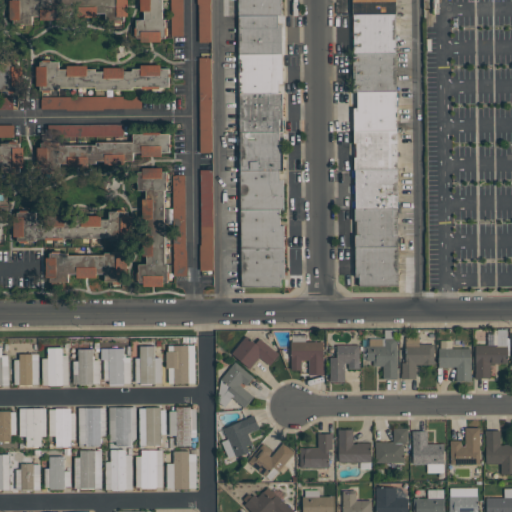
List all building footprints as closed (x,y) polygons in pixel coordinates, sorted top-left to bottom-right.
[(126,0),(105,0),(105,3),(97,3),(97,14),(109,14),(109,21),(126,21),(126,0)] [(162,0),(140,0),(141,19),(136,19),(136,41),(163,41),(162,0)] [(184,36),(183,0),(170,0),(171,36),(184,36)] [(210,0),(197,0),(198,42),(211,42),(210,0)] [(239,0),(243,289),(286,289),(282,0),(239,0)] [(348,0),(351,290),(398,289),(396,0),(348,0)] [(77,7),(77,18),(97,17),(96,6),(77,7)] [(200,153),(212,153),(211,58),(199,58),(200,153)] [(169,89),(169,68),(88,68),(88,66),(59,67),(59,61),(37,61),(37,89),(169,89)] [(0,88),(18,88),(17,63),(0,63),(0,88)] [(141,96),(41,97),(41,110),(141,109),(141,96)] [(13,124),(0,124),(0,137),(14,137),(13,124)] [(56,125),(56,137),(123,136),(123,124),(56,125)] [(58,145),(59,167),(89,166),(89,162),(163,160),(162,152),(170,152),(170,134),(132,135),(133,143),(58,145)] [(0,144),(0,168),(0,171),(22,171),(22,145),(0,144)] [(38,172),(58,171),(57,144),(37,145),(38,172)] [(167,286),(163,168),(137,169),(138,192),(143,192),(145,264),(139,264),(139,286),(167,286)] [(212,170),(199,170),(201,269),(214,269),(212,170)] [(185,175),(173,175),(174,275),(185,275),(185,175)] [(35,212),(13,212),(14,240),(42,239),(41,219),(36,220),(35,212)] [(62,216),(47,217),(48,236),(63,236),(62,216)] [(47,279),(68,279),(124,279),(124,254),(47,255),(47,279)] [(250,369),(259,357),(270,366),(279,355),(259,338),(255,344),(246,336),(231,353),(250,369)] [(416,379),(416,364),(434,365),(434,345),(419,344),(419,337),(404,337),(403,378),(416,379)] [(397,339),(369,338),(369,346),(363,346),(362,360),(373,360),(373,366),(383,366),(382,378),(396,378),(397,339)] [(475,378),(490,378),(490,364),(506,364),(507,345),(506,345),(506,338),(498,338),(498,345),(476,345),(475,378)] [(323,341),(291,342),(291,370),(302,370),(302,361),(308,361),(308,375),(324,375),(323,341)] [(195,383),(195,345),(167,345),(167,384),(195,383)] [(359,345),(336,345),(336,358),(330,357),(330,382),(345,382),(345,368),(359,368),(359,345)] [(154,346),(139,346),(140,358),(135,358),(135,384),(161,384),(161,358),(154,358),(154,346)] [(2,347),(0,347),(0,385),(9,385),(8,355),(2,355),(2,347)] [(42,385),(68,385),(68,355),(63,355),(63,347),(47,347),(47,358),(42,358),(42,385)] [(130,357),(123,357),(123,348),(103,348),(103,384),(130,383),(130,357)] [(456,381),(472,381),(470,348),(438,349),(439,368),(456,367),(456,381)] [(93,349),(78,349),(78,361),(73,361),(73,384),(100,384),(100,360),(93,360),(93,349)] [(15,385),(39,384),(38,353),(15,354),(15,385)] [(253,377),(237,363),(210,394),(225,407),(233,398),(244,408),(254,396),(244,387),(253,377)] [(109,408),(110,445),(136,444),(135,407),(109,408)] [(19,409),(20,436),(26,436),(26,447),(41,447),(41,436),(46,436),(46,408),(19,409)] [(79,447),(101,446),(101,436),(106,436),(105,408),(79,408),(79,447)] [(166,434),(165,408),(139,408),(140,445),(161,445),(161,435),(166,434)] [(169,408),(169,436),(175,436),(175,446),(192,446),(191,437),(196,437),(196,408),(169,408)] [(49,409),(49,436),(55,436),(55,447),(74,447),(73,409),(49,409)] [(14,411),(0,411),(0,441),(14,441),(14,411)] [(227,439),(222,442),(229,459),(255,449),(248,432),(259,428),(254,416),(223,428),(227,439)] [(480,465),(479,427),(464,428),(464,440),(450,441),(451,466),(480,465)] [(376,463),(404,462),(404,443),(408,443),(407,428),(393,428),(393,442),(375,442),(376,463)] [(339,463),(371,462),(370,443),(353,443),(353,429),(338,430),(339,463)] [(486,464),(500,464),(500,474),(511,474),(511,444),(500,445),(500,430),(485,431),(486,464)] [(444,472),(443,443),(427,444),(427,431),(412,431),(413,465),(427,464),(427,473),(444,472)] [(299,448),(300,468),(331,468),(330,434),(317,434),(318,448),(299,448)] [(294,453),(282,442),(274,452),(264,443),(248,462),(271,481),(294,453)] [(76,489),(102,488),(101,450),(75,451),(76,489)] [(163,450),(137,450),(136,488),(162,488),(163,450)] [(132,451),(110,451),(110,462),(105,462),(106,490),(132,490),(132,451)] [(196,489),(196,452),(173,452),(173,464),(166,464),(167,489),(196,489)] [(0,489),(9,490),(9,454),(0,454),(0,489)] [(64,456),(49,457),(49,468),(44,468),(44,489),(71,489),(70,471),(64,471),(64,456)] [(40,490),(40,464),(17,463),(16,490),(40,490)] [(251,511),(294,511),(295,511),(269,486),(256,498),(253,495),(244,504),(251,511)] [(376,488),(375,511),(407,511),(407,487),(376,488)] [(477,511),(478,488),(449,488),(448,511),(477,511)] [(486,511),(511,511),(511,488),(504,488),(504,498),(486,497),(486,511)] [(444,511),(444,489),(427,490),(428,498),(413,499),(413,511),(444,511)] [(333,511),(334,497),(319,496),(319,490),(303,490),(302,511),(333,511)] [(356,493),(341,493),(341,511),(371,511),(372,501),(356,501),(356,493)]
